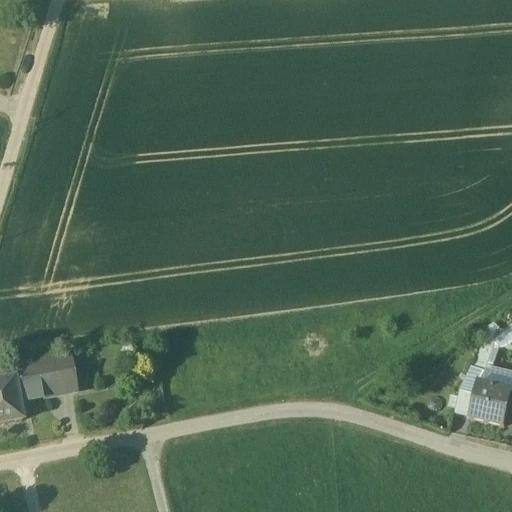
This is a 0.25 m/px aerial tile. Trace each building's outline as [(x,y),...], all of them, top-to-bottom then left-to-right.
[(511,327),(503,333),(494,326),(486,332),(499,336),(494,352),(505,350),(506,351),(511,352),(511,327)] [(486,332),(485,331),(472,370),(481,373),(486,375),(487,371),(494,352),(499,336),(486,332)] [(67,359),(54,361),(61,396),(74,394),(67,359)] [(54,361),(10,369),(13,381),(14,381),(18,404),(61,396),(54,361)] [(472,370),(461,394),(475,398),(478,386),(481,373),(472,370)] [(511,377),(487,371),(486,375),(481,373),(478,386),(511,393),(511,377)] [(13,381),(0,383),(0,427),(22,423),(18,404),(14,381),(13,381)] [(511,393),(478,386),(475,398),(470,421),(505,430),(509,411),(507,410),(511,395),(511,393)] [(475,398),(461,394),(455,417),(470,421),(475,398)]
